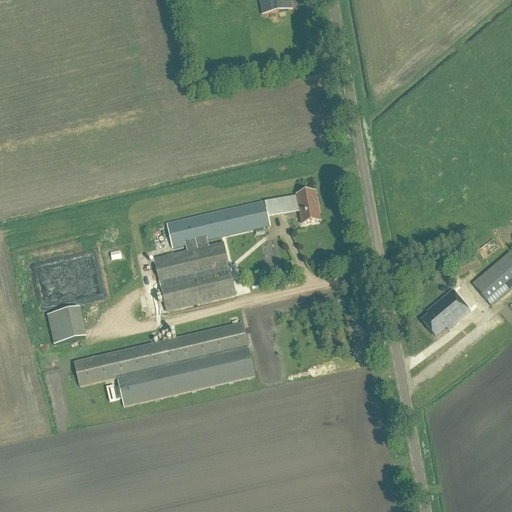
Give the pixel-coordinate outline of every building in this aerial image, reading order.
[(259,0),(263,17),(293,11),(290,0),(259,0)] [(265,204),(267,216),(288,212),(288,213),(294,214),(294,213),(300,212),(302,226),(317,224),(320,223),(319,214),(315,194),(297,197),(297,198),(265,204)] [(207,242),(270,228),(267,216),(265,204),(167,227),(173,250),(197,245),(198,251),(208,248),(207,242)] [(198,251),(154,261),(166,313),(236,297),(223,245),(208,248),(198,251)] [(473,287),(492,310),(511,292),(511,256),(511,255),(473,287)] [(430,318),(422,324),(435,339),(446,329),(447,331),(451,327),(453,329),(471,314),(453,293),(427,315),(430,318)] [(80,390),(117,381),(124,410),(255,379),(242,326),(74,365),(80,390)]
